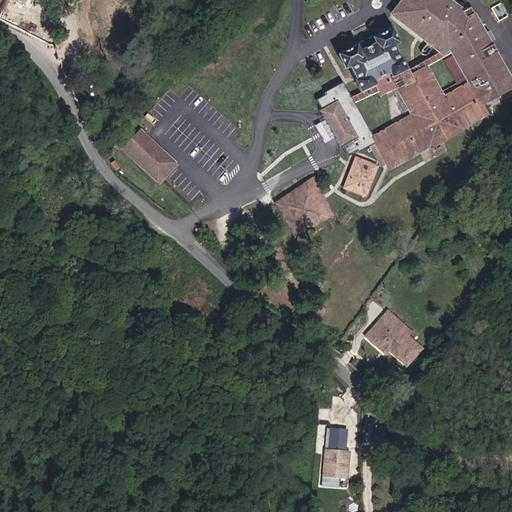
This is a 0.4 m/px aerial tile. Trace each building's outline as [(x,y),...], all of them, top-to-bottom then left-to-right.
[(467,11),(452,0),(402,0),(392,14),(440,51),(444,55),(450,50),(470,83),(486,108),(511,94),(511,76),(493,43),(472,8),(467,11)] [(501,4),(492,8),(499,21),(508,16),(501,4)] [(486,108),(470,83),(445,96),(429,66),(408,77),(405,70),(399,57),(396,58),(392,48),(410,40),(403,25),(372,40),(375,46),(359,53),(357,48),(338,56),(345,71),(350,68),(357,83),(355,84),(360,93),(374,87),(372,84),(390,75),(394,85),(390,86),(392,91),(394,95),(399,93),(411,115),(373,136),(376,143),(390,170),(489,115),(486,108)] [(375,46),(372,40),(371,38),(355,45),(357,48),(359,53),(375,46)] [(440,51),(405,70),(408,77),(429,66),(445,57),(444,55),(440,51)] [(394,85),(390,75),(372,84),(374,87),(377,93),(379,97),(392,91),(390,86),(394,85)] [(374,87),(360,93),(351,97),(343,83),(326,92),(327,94),(317,100),(322,109),(320,110),(340,147),(343,146),(348,156),(358,150),(359,152),(376,143),(373,136),(355,103),(377,93),(374,87)] [(176,163),(141,130),(124,148),(159,181),(176,163)] [(367,195),(377,166),(356,158),(345,188),(367,195)] [(120,171),(115,163),(111,166),(116,173),(120,171)] [(332,212),(326,198),(321,201),(309,182),(277,202),(297,234),(332,212)] [(408,363),(419,348),(418,342),(406,333),(393,324),(396,320),(384,311),(374,324),(380,329),(374,338),(389,349),(408,363)] [(409,329),(396,320),(393,324),(406,333),(409,329)] [(365,337),(386,353),(389,349),(374,338),(380,329),(374,324),(365,337)] [(324,481),(348,482),(349,454),(344,454),(344,448),(338,448),(339,434),(329,434),(328,453),(325,453),(324,481)]
